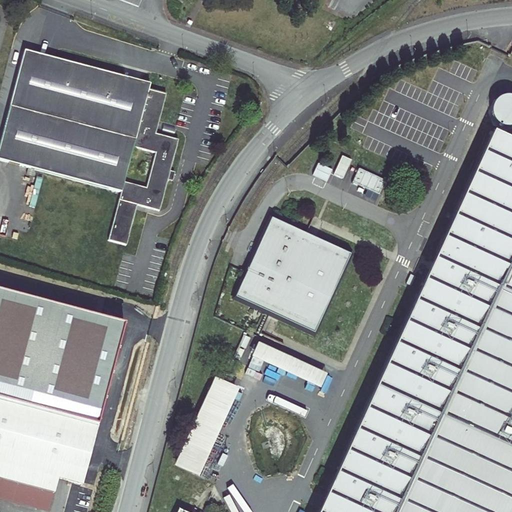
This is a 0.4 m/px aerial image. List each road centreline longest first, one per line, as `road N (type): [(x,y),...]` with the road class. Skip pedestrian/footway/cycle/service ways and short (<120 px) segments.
road 1 (unclassified): [(312,90),(248,156),(205,227),(125,511)]
road 2 (unclassified): [(312,90),(76,0)]
road 3 (unclassified): [(511,15),(418,35),(312,90)]
